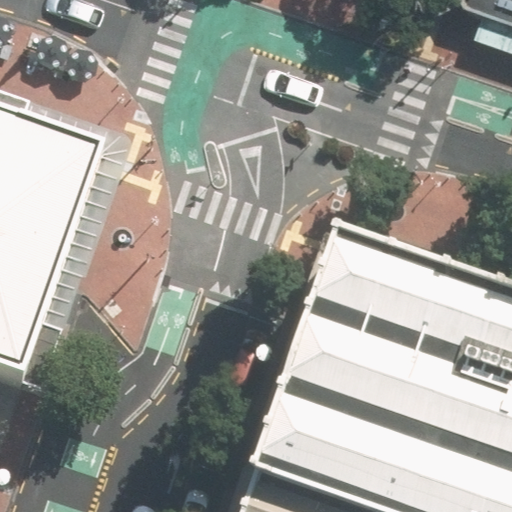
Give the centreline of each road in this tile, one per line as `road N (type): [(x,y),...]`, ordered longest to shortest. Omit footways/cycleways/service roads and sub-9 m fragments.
road 1 (residential): [(126,511),(146,454),(202,376),(255,221),(252,137),(228,67)]
road 2 (residential): [(511,167),(228,67)]
road 3 (residential): [(228,67),(91,0)]
